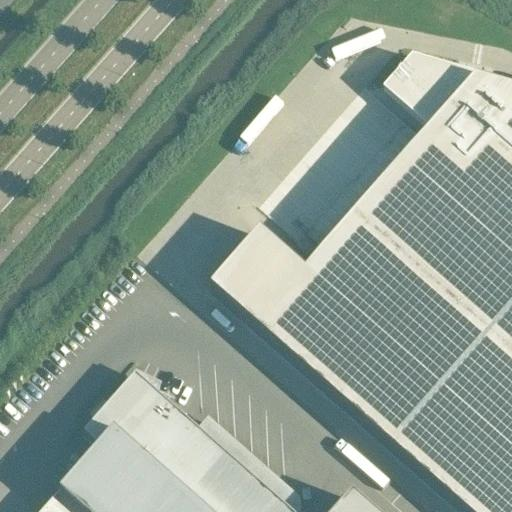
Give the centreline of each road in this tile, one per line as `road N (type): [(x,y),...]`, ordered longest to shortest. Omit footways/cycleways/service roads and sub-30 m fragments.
road 1 (secondary): [(0,193),(173,0)]
road 2 (secondary): [(102,0),(0,114)]
